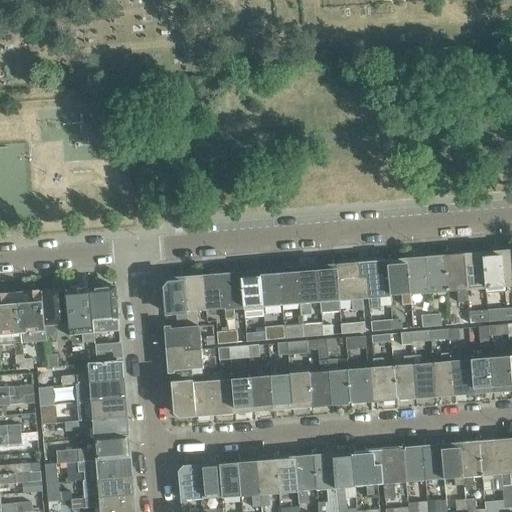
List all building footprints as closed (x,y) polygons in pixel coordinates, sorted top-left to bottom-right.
[(462,71),(461,54),(460,47),(444,48),(446,72),(462,71)] [(508,253),(502,253),(505,286),(511,285),(511,250),(510,251),(508,253)] [(506,296),(505,286),(502,253),(496,254),(493,252),(483,253),(486,287),(497,287),(498,297),(506,296)] [(470,256),(464,257),(467,289),(486,287),(483,253),(470,254),(470,256)] [(467,289),(464,257),(458,257),(455,255),(445,256),(448,291),(457,290),(458,302),(468,302),(467,289)] [(432,259),(426,260),(429,292),(448,291),(445,256),(432,257),(432,259)] [(409,261),(408,261),(410,294),(429,292),(426,260),(420,260),(418,258),(412,259),(409,261)] [(411,305),(407,262),(402,262),(399,260),(394,260),(392,263),(389,263),(391,296),(401,295),(402,305),(411,305)] [(367,279),(368,297),(369,309),(380,308),(379,296),(391,296),(389,263),(389,262),(386,263),(386,261),(362,263),(359,263),(361,280),(367,279)] [(361,280),(359,263),(339,265),(339,266),(336,267),(339,300),(352,299),(353,310),(363,309),(362,298),(365,297),(368,297),(367,279),(361,280)] [(324,268),(317,269),(320,301),(339,300),(336,267),(335,267),(334,267),(334,265),(323,266),(324,268)] [(301,303),(302,316),(311,315),(310,302),(320,301),(317,269),(315,269),(315,267),(304,268),(305,270),(298,270),(301,303)] [(290,269),(279,270),(282,304),(301,303),(298,270),(292,271),(290,269)] [(282,304),(279,270),(267,271),(267,273),(261,273),(263,306),(282,304)] [(254,272),(241,273),(244,307),(245,311),(264,310),(263,306),(261,273),(254,274),(254,272)] [(223,277),(225,309),(226,319),(235,318),(235,308),(244,307),(241,273),(231,274),(229,276),(223,277)] [(214,275),(204,276),(207,311),(225,309),(223,277),(216,277),(214,275)] [(188,327),(198,327),(197,311),(207,311),(204,276),(193,277),(191,279),(185,280),(188,327)] [(179,328),(188,327),(185,280),(169,281),(166,285),(168,314),(178,313),(179,328)] [(92,289),(90,289),(93,321),(118,319),(116,287),(103,288),(100,285),(94,286),(92,289)] [(94,333),(93,321),(90,289),(82,290),(78,287),(71,287),(68,291),(67,291),(69,324),(70,335),(94,333)] [(42,292),(46,337),(58,336),(57,325),(69,324),(67,291),(66,291),(66,290),(62,290),(60,288),(55,289),(53,291),(42,292)] [(17,294),(21,343),(46,341),(46,337),(42,292),(39,292),(36,290),(30,290),(28,293),(17,294)] [(0,344),(21,343),(17,294),(6,295),(4,293),(0,292),(0,344)] [(498,321),(507,320),(506,308),(497,309),(498,321)] [(488,310),(469,311),(470,323),(489,322),(488,310)] [(460,324),(470,323),(469,311),(459,312),(460,324)] [(441,314),(431,315),(432,327),(442,326),(441,314)] [(422,327),(432,327),(431,315),(421,315),(422,327)] [(401,319),(392,320),(393,330),(402,329),(401,319)] [(371,332),(393,330),(392,320),(370,322),(371,332)] [(365,322),(341,324),(342,334),(365,332),(365,322)] [(304,337),(323,336),(322,326),(322,324),(303,325),(304,337)] [(323,336),(342,334),(341,324),(322,326),(323,336)] [(489,336),(508,335),(508,324),(488,326),(489,336)] [(285,339),(304,337),(303,325),(284,327),(285,339)] [(488,326),(479,327),(480,339),(489,338),(489,336),(488,326)] [(169,348),(184,347),(184,351),(202,350),(200,327),(198,327),(188,327),(179,328),(167,329),(169,348)] [(266,340),(285,339),(284,327),(265,328),(265,332),(266,340)] [(459,328),(449,329),(450,339),(450,341),(460,341),(459,328)] [(449,329),(430,331),(431,341),(450,339),(449,329)] [(218,344),(228,343),(227,331),(217,332),(218,344)] [(237,331),(227,331),(228,343),(238,343),(237,331)] [(430,331),(410,332),(411,342),(431,341),(430,331)] [(265,332),(255,333),(256,341),(266,340),(265,332)] [(412,344),(411,342),(410,332),(401,333),(402,345),(412,344)] [(371,336),(372,344),(391,342),(390,334),(371,336)] [(365,336),(345,338),(346,350),(366,348),(365,336)] [(206,345),(214,345),(214,337),(206,337),(206,345)] [(318,352),(327,351),(326,339),(307,341),(307,350),(317,349),(318,352)] [(336,339),(326,339),(327,351),(337,351),(336,339)] [(287,343),(288,355),(308,353),(307,350),(307,341),(287,343)] [(120,343),(95,345),(96,347),(97,359),(121,357),(120,343)] [(279,355),(288,355),(287,343),(278,343),(279,355)] [(259,345),(249,346),(250,358),(260,357),(259,345)] [(230,359),(250,358),(249,346),(229,347),(230,359)] [(169,353),(170,371),(192,370),(202,369),(203,369),(203,358),(215,357),(215,349),(202,350),(184,351),(184,347),(169,348),(169,353)] [(220,360),(230,359),(229,347),(219,348),(220,360)] [(464,395),(474,394),(471,360),(461,361),(460,348),(451,349),(451,353),(455,394),(461,393),(464,395)] [(502,392),(511,391),(511,381),(510,357),(499,358),(499,352),(490,353),(490,359),(493,391),(500,390),(502,392)] [(442,354),(442,363),(433,364),(435,398),(446,397),(448,394),(455,394),(451,353),(442,354)] [(57,354),(48,355),(49,367),(58,366),(57,354)] [(25,369),(24,359),(23,355),(15,356),(16,370),(25,369)] [(409,398),(416,397),(412,356),(404,357),(405,366),(394,367),(397,399),(398,399),(399,399),(401,400),(407,400),(409,398)] [(425,398),(435,398),(433,364),(422,364),(421,356),(412,356),(416,397),(423,397),(425,398)] [(32,358),(24,359),(25,369),(33,368),(32,358)] [(349,403),(351,403),(348,370),(338,371),(337,359),(328,360),(331,404),(338,404),(340,405),(346,405),(349,403)] [(368,369),(369,387),(376,386),(377,402),(395,401),(395,399),(397,399),(394,367),(383,368),(383,359),(373,360),(374,368),(371,369),(368,369)] [(493,391),(490,359),(471,360),(474,394),(484,393),(487,391),(493,391)] [(325,405),(331,404),(328,360),(319,361),(320,373),(309,374),(312,408),(323,407),(325,405)] [(122,361),(88,364),(89,374),(61,377),(62,385),(123,380),(122,361)] [(377,402),(376,386),(369,387),(368,369),(348,370),(351,403),(353,403),(353,404),(374,403),(377,402)] [(196,415),(193,383),(193,377),(192,370),(170,371),(171,381),(173,381),(176,413),(180,417),(181,417),(184,418),(190,418),(193,416),(196,415)] [(302,409),(312,408),(309,374),(290,375),(293,407),(300,407),(302,409)] [(286,408),(293,407),(290,375),(271,377),(274,411),(284,410),(286,408)] [(263,412),(274,411),(271,377),(251,378),(254,411),(261,410),(263,412)] [(247,411),(254,411),(251,378),(232,380),(235,414),(245,413),(247,411)] [(125,399),(123,380),(62,385),(63,395),(79,393),(79,403),(91,402),(125,399)] [(224,415),(235,414),(232,380),(213,382),(215,414),(222,413),(224,415)] [(213,382),(193,383),(196,415),(198,415),(201,417),(207,416),(209,414),(215,414),(213,382)] [(0,396),(34,394),(33,385),(0,388),(0,396)] [(52,386),(38,387),(40,406),(53,405),(52,386)] [(0,405),(35,403),(34,394),(0,396),(0,405)] [(80,412),(81,421),(126,417),(125,399),(91,402),(92,411),(80,412)] [(41,415),(54,414),(53,405),(40,406),(41,415)] [(82,429),(94,428),(94,439),(128,436),(126,417),(81,421),(65,422),(66,431),(82,430),(82,429)] [(0,436),(30,433),(29,425),(20,426),(20,424),(0,425),(0,436)] [(0,445),(22,444),(22,442),(38,440),(37,432),(30,433),(0,436),(0,445)] [(130,458),(128,436),(94,439),(95,448),(57,451),(58,464),(79,462),(130,458)] [(511,473),(511,439),(504,440),(504,442),(498,442),(502,489),(503,497),(503,500),(504,508),(511,507),(511,486),(511,484),(510,484),(510,474),(511,473)] [(482,476),(491,475),(493,490),(502,489),(498,442),(492,443),(490,441),(479,442),(482,476)] [(464,485),(463,485),(464,488),(473,487),(473,477),(482,476),(479,442),(466,443),(466,445),(460,446),(464,485)] [(444,479),(455,478),(455,485),(463,485),(464,485),(460,446),(454,446),(452,444),(441,445),(444,479)] [(429,448),(422,449),(425,481),(444,479),(441,445),(431,446),(429,448)] [(405,450),(404,450),(406,482),(425,481),(422,449),(416,449),(414,447),(408,448),(406,450),(405,450)] [(401,449),(381,450),(375,451),(376,467),(382,466),(384,484),(385,497),(395,496),(394,483),(406,482),(404,450),(401,450),(401,449)] [(376,467),(375,451),(355,452),(355,454),(352,454),(355,487),(367,486),(368,498),(378,497),(377,485),(384,484),(382,466),(376,467)] [(355,487),(352,454),(351,454),(351,455),(350,455),(349,453),(339,454),(339,456),(333,456),(337,511),(356,511),(357,511),(357,509),(346,510),(345,488),(355,487)] [(337,511),(333,456),(327,457),(327,455),(314,456),(317,490),(326,489),(327,503),(317,503),(318,511),(337,511)] [(306,491),(317,490),(314,456),(301,457),(301,459),(295,459),(298,492),(297,492),(298,503),(307,503),(306,491)] [(130,458),(79,462),(79,471),(84,470),(85,480),(131,476),(130,458)] [(289,458),(276,459),(279,493),(297,492),(298,492),(295,459),(289,460),(289,458)] [(269,494),(279,493),(276,459),(263,460),(264,462),(257,462),(261,507),(270,506),(269,494)] [(251,461),(238,462),(241,496),(251,495),(252,508),(261,507),(257,462),(251,463),(251,461)] [(222,498),(241,496),(238,462),(226,463),(226,465),(220,466),(222,498)] [(0,475),(41,472),(40,463),(0,466),(0,475)] [(46,483),(57,482),(56,463),(45,464),(46,483)] [(203,467),(200,467),(203,499),(222,498),(220,466),(213,466),(213,464),(203,465),(203,467)] [(183,501),(203,499),(200,467),(197,467),(197,465),(185,466),(186,468),(185,468),(181,473),(183,501)] [(0,484),(30,482),(31,493),(42,492),(41,472),(0,475),(0,484)] [(133,495),(131,476),(85,480),(84,480),(85,499),(133,495)] [(58,482),(57,482),(46,483),(48,502),(61,501),(61,493),(59,493),(58,482)] [(133,511),(133,495),(85,499),(71,500),(72,509),(100,506),(100,511),(133,511)] [(0,511),(27,511),(33,511),(33,508),(33,503),(1,506),(0,497),(0,511)] [(475,499),(465,500),(466,511),(476,511),(475,499)] [(456,511),(461,511),(466,511),(465,500),(456,501),(456,511)] [(503,500),(484,502),(485,510),(504,508),(503,500)] [(446,511),(446,501),(427,503),(427,511),(446,511)] [(408,505),(409,507),(408,511),(427,511),(427,503),(408,505)]
